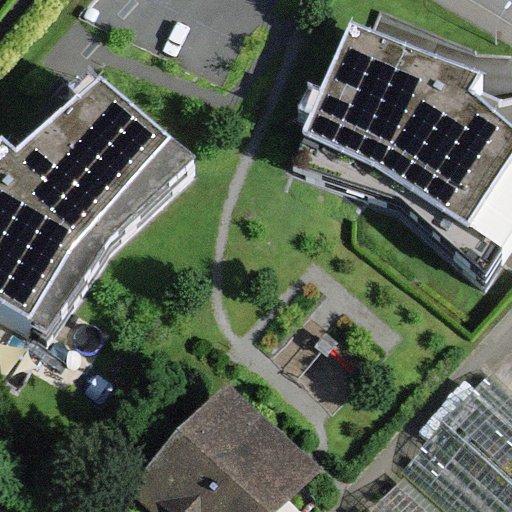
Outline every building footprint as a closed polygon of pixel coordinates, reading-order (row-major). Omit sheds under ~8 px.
[(495,272),(511,251),(511,128),(491,107),(494,93),(496,79),(363,22),(308,113),(495,272)] [(93,97),(59,156),(0,237),(0,336),(22,356),(172,151),(93,97)] [(511,404),(491,386),(448,432),(511,489),(511,404)] [(308,511),(331,488),(232,396),(130,504),(137,511),(308,511)] [(511,511),(511,489),(448,432),(412,472),(456,511),(511,511)] [(433,511),(405,487),(382,511),(433,511)]
